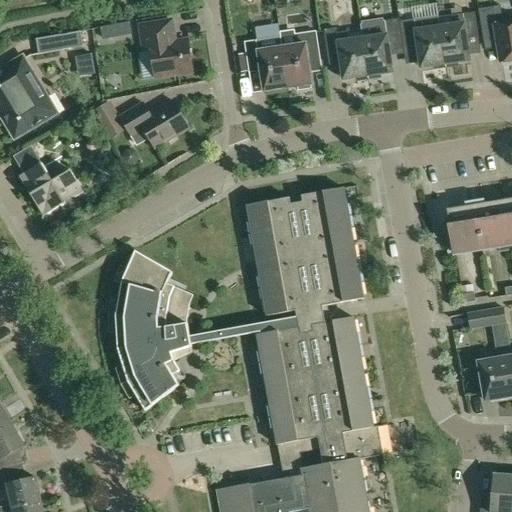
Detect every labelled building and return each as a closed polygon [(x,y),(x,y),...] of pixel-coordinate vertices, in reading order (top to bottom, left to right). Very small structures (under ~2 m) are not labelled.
[(511,22),(509,23),(508,15),(503,16),(502,6),(479,9),(483,33),(497,31),(502,62),(505,62),(508,64),(511,62),(511,22)] [(441,27),(446,64),(471,61),(468,39),(479,37),(476,12),(452,16),(454,25),(441,27)] [(400,22),(404,47),(418,45),(422,68),(446,64),(441,27),(429,29),(427,18),(400,22)] [(390,51),(405,49),(404,47),(400,22),(400,19),(361,25),(363,39),(369,76),(393,72),(390,51)] [(157,78),(193,73),(188,40),(176,42),(173,21),(141,26),(145,49),(152,48),(157,78)] [(135,34),(133,22),(118,25),(120,37),(135,34)] [(325,30),(329,60),(341,58),(344,80),(369,76),(363,39),(350,41),(349,32),(338,33),(337,28),(325,30)] [(280,33),(281,37),(289,88),(313,85),(310,64),(321,62),(317,32),(295,35),(294,30),(280,33)] [(40,54),(84,47),(82,31),(37,39),(40,54)] [(289,88),(281,37),(246,42),(250,73),(262,71),(265,92),(289,88)] [(0,111),(16,138),(57,113),(24,58),(0,72),(0,111)] [(133,137),(138,145),(150,138),(156,149),(190,128),(174,101),(151,115),(144,103),(121,117),(133,137)] [(75,199),(85,193),(72,171),(54,181),(43,163),(21,176),(45,217),(62,206),(65,211),(78,203),(75,199)] [(291,198),(249,206),(269,316),(297,311),(300,328),(259,335),(279,445),(285,480),(251,486),(251,484),(217,490),(221,511),(370,511),(361,460),(380,456),(384,455),(379,427),(375,427),(355,318),(326,323),(324,306),(365,299),(345,188),(303,196),(305,207),(293,209),(291,198)] [(511,199),(448,210),(454,247),(511,237),(511,199)] [(192,348),(193,347),(189,324),(188,324),(188,320),(191,304),(194,295),(168,284),(174,273),(137,251),(123,283),(117,316),(119,350),(129,382),(147,412),(180,386),(174,375),(181,371),(175,361),(172,353),(192,347),(192,348)] [(464,304),(477,301),(475,293),(463,295),(464,304)] [(469,314),(472,329),(507,323),(505,308),(469,314)] [(501,403),(511,401),(511,356),(511,357),(510,346),(496,348),(498,360),(480,363),(483,379),(479,380),(481,393),(485,392),(487,401),(500,398),(501,403)] [(0,430),(13,423),(0,401),(0,430)] [(26,446),(13,423),(0,430),(0,470),(24,465),(30,464),(25,446),(26,446)] [(197,429),(197,446),(216,446),(216,429),(197,429)] [(14,511),(43,505),(37,479),(28,481),(24,465),(0,470),(0,493),(9,492),(13,506),(14,511)] [(511,511),(511,476),(495,475),(492,502),(482,502),(481,511),(511,511)]
